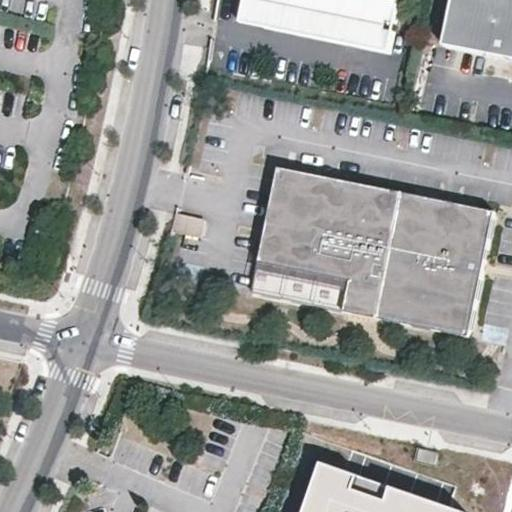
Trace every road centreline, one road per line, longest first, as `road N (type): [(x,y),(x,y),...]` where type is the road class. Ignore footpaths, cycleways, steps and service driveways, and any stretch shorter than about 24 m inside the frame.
road 1 (residential): [(89,341),(511,428)]
road 2 (residential): [(89,341),(132,177),(160,0)]
road 3 (residential): [(89,341),(16,511)]
